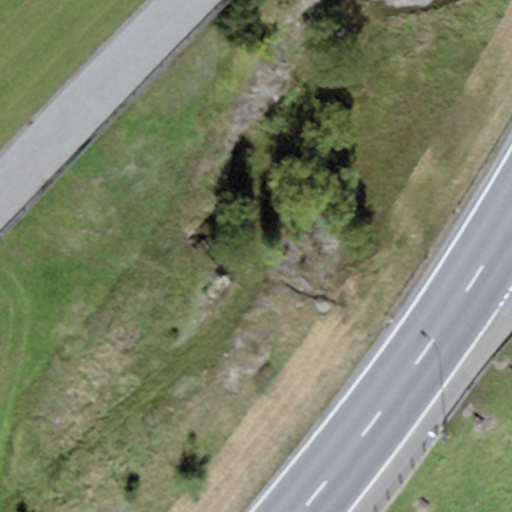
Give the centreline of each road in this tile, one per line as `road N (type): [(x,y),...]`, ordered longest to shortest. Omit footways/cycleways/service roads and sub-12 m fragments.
road 1 (primary): [(306,511),(511,230)]
road 2 (residential): [(205,0),(0,202)]
